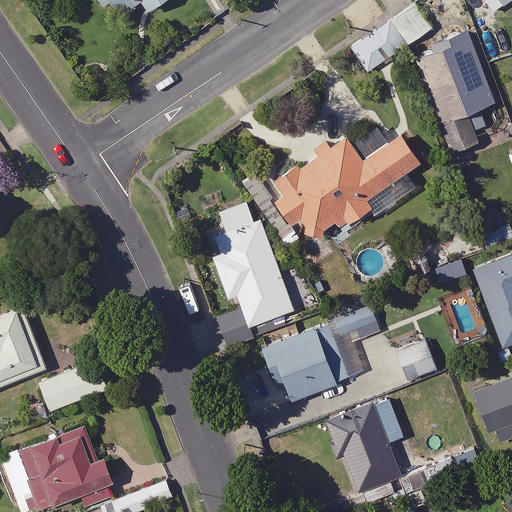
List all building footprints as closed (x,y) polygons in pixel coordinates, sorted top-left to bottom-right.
[(100,0),(103,4),(109,0),(114,0),(123,13),(142,1),(148,11),(164,0),(100,0)] [(472,0),(480,12),(496,0),(472,0)] [(433,27),(416,2),(352,46),(369,71),(433,27)] [(477,133),(490,129),(494,127),(493,122),(500,120),(471,30),(446,38),(448,43),(419,53),(451,151),(480,141),(477,133)] [(378,125),(356,140),(364,153),(386,138),(378,125)] [(274,177),(284,192),(275,199),(292,223),(304,214),(317,233),(334,221),(341,230),(375,206),(379,212),(416,186),(406,171),(420,161),(401,135),(365,161),(346,135),(300,167),(296,161),(274,177)] [(214,248),(209,250),(219,276),(226,297),(239,292),(250,323),(293,307),(261,220),(252,195),(217,208),(223,224),(208,229),(214,248)] [(426,271),(436,267),(442,281),(466,272),(461,257),(511,236),(511,227),(507,216),(418,252),(426,271)] [(503,344),(511,341),(511,253),(475,267),(503,344)] [(445,294),(439,277),(386,298),(392,313),(404,308),(408,316),(416,313),(413,306),(445,294)] [(24,305),(0,314),(0,384),(47,366),(24,305)] [(338,383),(337,379),(366,368),(351,327),(367,322),(362,308),(321,323),(263,344),(278,387),(287,383),(293,400),(338,383)] [(436,369),(426,339),(397,348),(407,378),(436,369)] [(110,387),(98,358),(39,381),(50,410),(110,387)] [(511,376),(475,390),(488,428),(494,426),(499,440),(511,435),(511,376)] [(404,435),(390,396),(326,419),(338,454),(345,452),(358,489),(402,474),(390,440),(404,435)] [(98,460),(85,424),(8,453),(11,460),(0,464),(0,468),(16,511),(71,511),(120,494),(107,457),(98,460)] [(168,475),(141,486),(150,508),(177,497),(168,475)]
